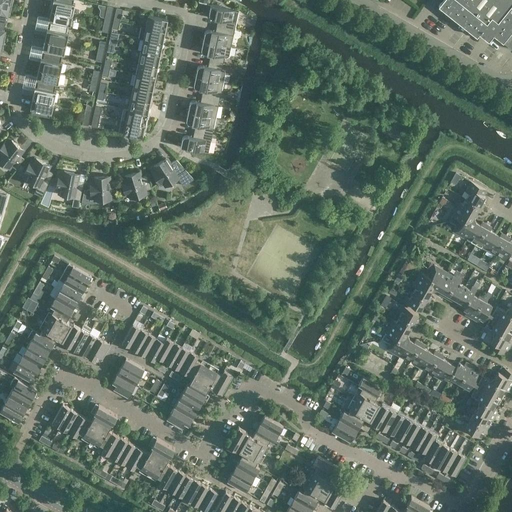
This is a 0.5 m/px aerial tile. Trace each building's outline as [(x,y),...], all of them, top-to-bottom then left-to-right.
[(51,10),(73,14),(75,3),(73,3),(73,0),(55,0),(55,2),(53,1),(51,10)] [(511,0),(442,0),(438,5),(476,35),(480,30),(488,36),(491,32),(511,48),(511,0)] [(12,4),(0,1),(0,20),(4,21),(5,15),(7,16),(8,12),(11,12),(12,4)] [(217,24),(235,28),(239,10),(210,4),(209,12),(209,14),(209,15),(211,17),(212,17),(218,19),(217,24)] [(104,21),(110,22),(113,7),(107,6),(104,21)] [(114,20),(120,21),(123,9),(116,8),(114,20)] [(73,14),(51,10),(50,18),(52,18),(51,25),(68,28),(69,24),(71,25),(73,14)] [(148,14),(146,26),(168,31),(168,30),(168,28),(168,27),(167,25),(167,24),(168,18),(148,14)] [(110,22),(104,21),(102,31),(108,32),(110,22)] [(203,40),(231,46),(235,28),(217,24),(216,30),(210,29),(208,29),(206,30),(205,31),(204,32),(203,40)] [(45,39),(67,43),(69,33),(67,32),(68,28),(51,25),(49,31),(47,31),(45,39)] [(139,37),(143,38),(163,42),(164,37),(165,36),(166,35),(167,34),(167,32),(168,31),(146,26),(141,25),(139,37)] [(119,33),(111,31),(109,43),(117,45),(119,33)] [(163,42),(143,38),(141,50),(163,55),(163,53),(163,52),(163,50),(162,49),(162,47),(163,42)] [(67,43),(45,39),(43,47),(46,48),(44,54),(61,58),(62,54),(64,54),(67,43)] [(98,50),(104,51),(106,41),(100,40),(98,50)] [(229,54),(231,46),(203,40),(201,47),(201,49),(202,51),(203,52),(205,52),(211,54),(209,60),(223,63),(225,57),(226,57),(227,56),(228,56),(229,55),(229,54)] [(107,51),(113,52),(115,45),(117,45),(109,43),(107,51)] [(104,51),(98,50),(96,60),(102,61),(104,51)] [(163,55),(141,50),(138,62),(158,66),(159,61),(160,60),(161,59),(162,57),(162,56),(163,55)] [(39,68),(60,73),(63,62),(61,62),(61,58),(44,54),(43,61),(41,60),(39,68)] [(223,69),(222,68),(223,63),(209,60),(208,66),(202,64),(201,64),(199,65),(198,66),(197,68),(195,75),(224,81),(225,73),(225,72),(225,71),(225,70),(224,69),(223,69)] [(158,66),(138,62),(136,73),(158,78),(158,77),(158,75),(158,74),(157,72),(157,71),(158,66)] [(60,73),(39,68),(37,76),(39,77),(38,83),(55,87),(56,83),(58,84),(60,73)] [(92,79),(98,81),(100,71),(94,69),(92,79)] [(158,78),(136,73),(134,85),(153,89),(154,84),(155,83),(156,82),(157,81),(157,79),(158,78)] [(224,81),(195,75),(194,83),(194,84),(194,86),(196,87),(197,88),(203,89),(202,95),(220,99),(224,81)] [(98,81),(92,79),(89,90),(96,91),(98,81)] [(33,98),(54,102),(56,91),(54,91),(55,87),(38,83),(37,90),(34,90),(33,98)] [(153,89),(134,85),(131,97),(153,102),(153,100),(153,99),(153,97),(152,96),(152,94),(153,89)] [(220,99),(202,95),(201,101),(195,99),(193,99),(191,100),(190,101),(190,103),(188,110),(216,116),(220,99)] [(129,109),(148,113),(149,108),(150,107),(151,106),(152,104),(152,103),(153,102),(131,97),(129,109)] [(54,102),(33,98),(31,106),(33,106),(32,113),(49,117),(50,113),(52,113),(54,102)] [(123,108),(121,119),(148,125),(148,124),(148,122),(148,121),(147,119),(147,118),(148,113),(129,109),(128,109),(123,108)] [(92,110),(85,109),(82,124),(88,125),(92,110)] [(194,130),(212,134),(216,116),(188,110),(186,118),(186,120),(187,121),(188,122),(190,123),(196,124),(194,130)] [(100,115),(94,114),(91,126),(98,127),(100,115)] [(121,119),(118,131),(143,137),(144,131),(145,130),(146,129),(147,128),(147,126),(148,125),(121,119)] [(212,134),(194,130),(193,136),(187,135),(186,135),(184,135),(183,137),(182,138),(180,146),(209,152),(212,134)] [(16,169),(24,158),(19,154),(23,149),(12,140),(9,144),(5,141),(0,147),(0,152),(1,153),(0,154),(0,161),(9,168),(11,165),(16,169)] [(166,186),(179,178),(183,185),(194,178),(176,159),(170,163),(166,157),(154,165),(156,169),(152,172),(159,182),(163,180),(166,186)] [(42,196),(45,191),(53,173),(47,170),(50,164),(36,158),(34,163),(30,161),(25,172),(30,174),(27,180),(38,185),(34,193),(42,196)] [(80,201),(84,181),(78,180),(79,173),(64,170),(63,175),(59,174),(56,186),(61,187),(60,194),(74,197),(73,199),(80,201)] [(145,190),(152,188),(147,175),(141,177),(139,171),(125,175),(126,180),(122,181),(125,193),(130,191),(132,198),(146,194),(145,190)] [(111,195),(117,195),(116,181),(110,182),(109,175),(94,176),(95,181),(90,182),(91,194),(95,193),(96,200),(111,199),(111,195)] [(466,198),(481,207),(484,202),(481,200),(484,195),(482,194),(485,188),(472,180),(466,191),(469,192),(466,198)] [(481,207),(466,198),(463,203),(460,201),(457,205),(473,214),(476,209),(478,211),(481,207)] [(160,210),(167,207),(165,201),(158,204),(160,210)] [(473,214),(457,205),(448,221),(456,225),(460,227),(463,222),(474,218),(473,214)] [(465,237),(475,220),(474,218),(463,222),(460,227),(456,225),(453,230),(465,237)] [(475,243),(486,223),(481,220),(479,223),(475,220),(465,237),(471,240),(475,243)] [(486,223),(475,243),(481,246),(484,248),(494,231),(489,228),(491,225),(486,223)] [(494,231),(484,248),(495,254),(496,251),(495,250),(505,233),(500,230),(498,233),(494,231)] [(504,259),(511,246),(511,241),(508,239),(509,236),(505,233),(495,250),(496,251),(501,254),(500,257),(504,259)] [(92,276),(73,265),(69,263),(64,271),(87,284),(92,276)] [(431,277),(435,290),(438,289),(446,275),(448,272),(434,264),(431,270),(434,272),(431,277)] [(415,281),(432,291),(435,290),(431,277),(434,272),(431,270),(428,275),(420,271),(415,281)] [(83,292),(87,284),(64,271),(59,279),(64,282),(64,281),(83,292)] [(457,277),(453,275),(452,275),(451,278),(446,275),(438,289),(440,290),(439,293),(446,297),(457,277)] [(457,277),(446,297),(452,301),(454,298),(457,299),(465,285),(460,283),(461,280),(457,277)] [(78,300),(83,292),(64,281),(64,282),(60,289),(78,300)] [(412,292),(429,301),(432,297),(429,295),(431,291),(432,291),(415,281),(412,285),(415,287),(412,292)] [(457,303),(464,307),(472,293),(473,294),(476,288),(472,286),(470,288),(465,285),(457,299),(459,301),(457,303)] [(388,292),(395,296),(398,291),(391,287),(388,292)] [(74,308),(78,300),(60,289),(55,297),(74,308)] [(429,301),(412,292),(409,297),(406,295),(404,300),(421,310),(424,304),(427,306),(429,301)] [(471,317),(483,296),(480,294),(478,297),(473,294),(472,293),(464,307),(463,308),(466,310),(465,313),(471,317)] [(386,307),(391,298),(386,295),(381,304),(386,307)] [(22,306),(27,308),(32,299),(28,296),(22,306)] [(483,296),(471,317),(478,320),(479,318),(482,320),(488,310),(491,304),(486,301),(488,298),(484,296),(483,296)] [(69,315),(74,308),(55,297),(50,305),(55,307),(69,315)] [(399,315),(416,325),(419,320),(416,318),(418,313),(402,303),(399,308),(402,310),(399,315)] [(55,307),(47,320),(69,332),(74,324),(67,320),(69,315),(55,307)] [(502,307),(500,310),(498,314),(496,317),(511,325),(511,312),(507,310),(502,307)] [(88,314),(97,319),(100,315),(94,311),(94,312),(91,310),(88,314)] [(391,323),(408,333),(408,332),(410,328),(413,329),(416,325),(399,315),(396,320),(393,318),(391,323)] [(491,327),(496,330),(508,337),(508,335),(511,328),(511,325),(496,317),(494,320),(493,324),(491,327)] [(57,337),(61,339),(64,341),(69,332),(47,320),(40,333),(54,342),(57,337)] [(63,341),(71,346),(81,327),(74,323),(74,324),(69,332),(64,341),(63,341)] [(71,346),(79,351),(90,332),(92,328),(84,323),(81,327),(71,346)] [(132,323),(122,342),(130,346),(141,328),(132,323)] [(408,333),(391,323),(385,333),(386,333),(383,339),(390,343),(393,345),(396,339),(409,336),(408,333)] [(50,349),(54,342),(40,333),(32,328),(27,337),(31,339),(50,349)] [(138,351),(149,332),(141,328),(130,346),(138,351)] [(494,341),(491,347),(502,353),(505,348),(507,349),(511,340),(511,337),(508,335),(508,337),(496,330),(490,339),(494,341)] [(79,351),(87,355),(97,336),(90,332),(79,351)] [(149,332),(138,351),(146,355),(156,337),(149,332)] [(103,358),(111,344),(97,336),(87,355),(95,360),(98,355),(103,358)] [(175,341),(167,337),(166,336),(164,341),(156,356),(157,356),(164,360),(175,341)] [(386,348),(400,356),(410,339),(409,336),(396,339),(393,345),(390,343),(386,348)] [(146,355),(154,360),(155,360),(157,356),(156,356),(164,341),(156,337),(146,355)] [(406,355),(411,358),(420,341),(415,338),(414,341),(410,339),(400,356),(404,358),(406,355)] [(45,357),(50,349),(31,339),(27,346),(45,357)] [(360,345),(373,351),(378,343),(373,340),(360,343),(360,345)] [(164,360),(172,365),(183,346),(175,341),(164,360)] [(415,364),(419,366),(429,350),(424,347),(425,344),(420,341),(411,358),(416,361),(415,364)] [(41,365),(45,357),(27,346),(22,354),(41,365)] [(180,369),(191,350),(183,346),(172,365),(180,369)] [(425,366),(430,369),(439,352),(435,349),(433,352),(429,350),(419,366),(423,369),(425,366)] [(191,350),(180,369),(188,373),(196,359),(199,355),(191,350)] [(438,377),(447,360),(442,358),(444,355),(439,352),(430,369),(435,372),(434,375),(438,377)] [(18,362),(36,373),(41,365),(22,354),(18,362)] [(126,357),(121,365),(140,376),(145,368),(126,357)] [(196,359),(188,373),(193,376),(189,383),(197,388),(209,366),(196,359)] [(447,360),(438,377),(442,380),(443,377),(448,379),(448,380),(458,363),(458,362),(454,360),(452,363),(447,360)] [(459,383),(470,364),(465,361),(464,364),(459,361),(458,362),(458,363),(448,380),(452,382),(454,379),(459,383)] [(13,370),(32,381),(36,373),(18,362),(13,370)] [(470,364),(459,383),(465,386),(463,388),(467,391),(472,383),(477,375),(478,372),(473,369),(475,366),(470,364)] [(121,365),(117,373),(136,384),(140,376),(121,365)] [(209,386),(214,388),(222,373),(209,366),(197,388),(205,392),(209,386)] [(505,386),(504,387),(509,390),(511,385),(511,371),(505,367),(502,372),(498,370),(495,376),(493,375),(492,376),(490,378),(505,386)] [(224,369),(222,373),(214,388),(222,393),(233,374),(224,369)] [(116,384),(113,389),(128,398),(136,384),(117,373),(112,382),(116,384)] [(37,389),(18,378),(14,376),(9,384),(13,386),(32,397),(37,389)] [(363,386),(377,394),(382,386),(363,376),(358,384),(363,387),(363,386)] [(480,390),(479,393),(477,397),(482,400),(493,406),(494,405),(504,387),(505,386),(490,378),(488,377),(486,380),(484,383),(482,387),(480,390)] [(188,382),(184,390),(183,390),(202,401),(207,393),(205,392),(197,388),(189,383),(188,382)] [(431,388),(422,383),(419,387),(429,393),(431,389),(430,388),(431,388)] [(9,394),(28,405),(32,397),(13,386),(9,394)] [(363,386),(363,387),(355,399),(376,411),(381,403),(374,399),(377,394),(363,386)] [(179,398),(198,409),(202,401),(183,390),(179,398)] [(4,402),(23,413),(28,405),(9,394),(4,402)] [(198,409),(179,398),(174,406),(193,417),(198,409)] [(348,412),(362,420),(365,416),(371,419),(376,411),(355,399),(348,412)] [(491,417),(493,418),(499,408),(494,405),(493,406),(482,400),(477,408),(491,417)] [(379,426),(390,406),(381,401),(381,403),(376,411),(371,419),(370,421),(379,426)] [(23,413),(4,402),(0,408),(0,410),(18,421),(23,413)] [(52,422),(60,427),(71,408),(63,403),(52,422)] [(94,413),(95,413),(103,418),(108,409),(99,404),(94,413)] [(184,423),(188,425),(193,417),(174,406),(167,420),(181,428),(184,423)] [(390,406),(379,426),(387,430),(398,411),(390,406)] [(477,408),(474,406),(471,410),(474,412),(471,417),(489,428),(492,423),(489,421),(491,417),(477,408)] [(71,408),(60,427),(68,431),(79,412),(71,408)] [(108,409),(103,418),(111,423),(112,423),(117,415),(108,409)] [(348,412),(344,409),(339,417),(358,428),(362,420),(348,412)] [(397,436),(408,416),(398,411),(387,430),(397,436)] [(79,432),(78,431),(87,417),(79,412),(68,431),(76,436),(79,432)] [(78,431),(79,432),(91,439),(103,418),(95,413),(91,420),(87,417),(78,431)] [(278,434),(283,425),(264,414),(260,422),(278,434)] [(406,441),(417,422),(408,416),(397,436),(406,441)] [(341,430),(338,435),(350,442),(358,428),(339,417),(334,426),(341,430)] [(465,421),(462,425),(481,436),(484,431),(486,432),(489,428),(471,417),(468,423),(465,421)] [(108,429),(111,423),(103,418),(91,439),(104,446),(105,446),(113,432),(108,429)] [(260,422),(255,430),(270,439),(274,441),(278,434),(260,422)] [(416,446),(427,427),(417,422),(406,441),(416,446)] [(242,440),(247,431),(247,430),(238,426),(233,435),(242,440)] [(341,430),(334,426),(331,431),(338,435),(341,430)] [(427,427),(416,446),(426,452),(434,437),(435,438),(438,433),(427,427)] [(270,439),(255,430),(253,435),(247,431),(242,440),(263,452),(270,439)] [(110,455),(120,436),(113,432),(105,446),(104,446),(102,451),(110,455)] [(39,439),(49,445),(52,441),(41,435),(39,439)] [(237,449),(237,448),(242,440),(233,435),(228,444),(237,449)] [(128,441),(120,436),(110,455),(118,460),(128,441)] [(152,446),(153,446),(161,451),(166,442),(157,437),(152,446)] [(443,442),(435,438),(434,437),(426,452),(423,456),(432,461),(443,442)] [(255,465),(256,464),(263,452),(242,440),(237,448),(243,452),(241,456),(255,465)] [(128,441),(118,460),(126,464),(136,445),(128,441)] [(166,442),(161,451),(169,456),(170,456),(175,448),(166,442)] [(439,465),(450,446),(443,442),(432,461),(439,465)] [(144,450),(136,445),(126,464),(134,469),(137,465),(136,465),(144,450)] [(149,453),(144,450),(136,465),(137,465),(149,472),(161,451),(153,446),(149,453)] [(447,470),(458,451),(450,446),(439,465),(447,470)] [(149,472),(162,479),(170,465),(165,462),(169,456),(161,451),(149,472)] [(458,451),(447,470),(456,474),(466,455),(458,451)] [(318,466),(332,475),(337,466),(318,455),(313,464),(317,467),(318,466)] [(236,464),(255,475),(260,467),(256,464),(255,465),(241,456),(236,464)] [(232,472),(250,483),(255,475),(236,464),(232,472)] [(170,465),(162,479),(159,483),(167,488),(178,469),(170,465)] [(331,491),(336,482),(330,478),(332,475),(318,466),(317,467),(310,479),(328,489),(331,491)] [(167,488),(175,492),(186,474),(178,469),(167,488)] [(227,480),(246,491),(250,483),(232,472),(227,480)] [(175,492),(183,497),(193,478),(186,474),(175,492)] [(201,483),(193,478),(183,497),(181,500),(189,505),(191,501),(201,483)] [(326,500),(331,491),(328,489),(310,479),(303,492),(302,493),(317,501),(320,496),(326,500)] [(337,481),(336,482),(331,491),(340,496),(345,486),(337,481)] [(191,501),(199,506),(209,487),(201,483),(191,501)] [(209,487),(199,506),(207,511),(218,492),(209,487)] [(215,509),(220,511),(223,511),(234,495),(226,490),(215,509)] [(302,493),(303,492),(299,490),(294,498),(313,508),(317,501),(302,493)] [(340,496),(331,491),(326,500),(334,505),(340,496)] [(223,511),(234,511),(242,499),(234,495),(223,511)] [(408,504),(416,509),(421,500),(412,495),(407,504),(408,504)] [(289,506),(300,511),(310,511),(313,508),(294,498),(289,506)] [(234,511),(244,511),(249,504),(242,499),(234,511)] [(386,511),(392,504),(383,499),(375,511),(386,511)] [(416,509),(421,511),(426,511),(430,506),(421,500),(416,509)]
